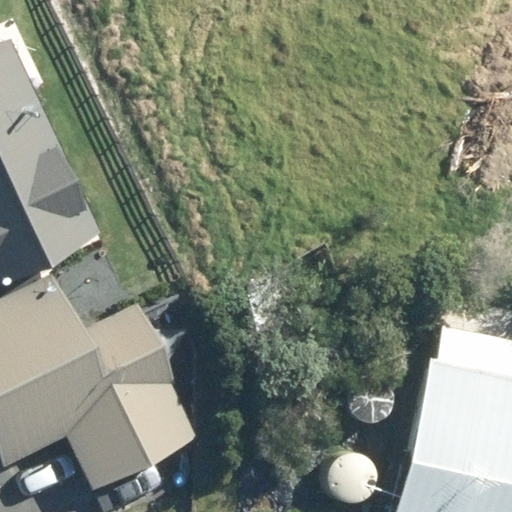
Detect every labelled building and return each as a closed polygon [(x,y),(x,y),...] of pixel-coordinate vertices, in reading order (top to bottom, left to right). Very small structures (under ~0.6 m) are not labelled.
[(63,83),(30,97),(50,142),(82,128),(63,83)] [(67,200),(36,164),(5,190),(35,226),(67,200)] [(326,248),(293,263),(315,312),(330,307),(318,281),(337,273),(326,248)] [(50,265),(0,288),(0,460),(62,432),(86,486),(195,434),(166,377),(173,373),(134,298),(84,323),(50,265)] [(248,277),(255,332),(285,328),(278,273),(248,277)] [(511,511),(511,339),(441,324),(434,357),(427,356),(391,511),(511,511)] [(339,438),(318,447),(314,451),(311,456),(308,462),(307,468),(306,474),(307,480),(308,485),(310,491),(313,496),(317,501),(322,505),(327,508),(332,510),(338,511),(344,511),(350,511),(356,510),(361,507),(366,504),(371,500),(374,495),(377,490),(379,484),(380,478),(380,472),(380,466),(378,461),(375,455),(372,450),(367,446),(362,443),(357,440),(351,438),(345,437),(339,438)] [(280,486),(256,488),(258,511),(309,511),(309,500),(282,503),(280,486)]
